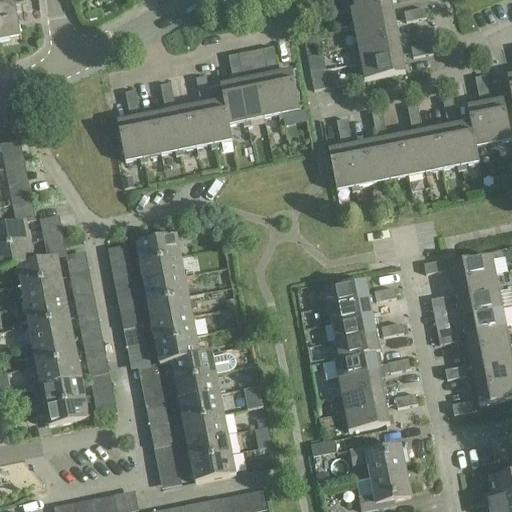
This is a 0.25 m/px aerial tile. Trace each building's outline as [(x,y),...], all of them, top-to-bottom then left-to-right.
[(396,4),(394,0),(352,0),(355,11),(350,12),(351,14),(396,4)] [(395,23),(392,7),(396,6),(396,4),(351,14),(354,30),(349,31),(350,32),(395,23)] [(14,6),(0,8),(0,45),(21,42),(14,6)] [(416,23),(426,21),(425,11),(414,13),(416,23)] [(414,13),(404,15),(406,25),(416,23),(414,13)] [(395,23),(350,32),(350,37),(355,36),(358,49),(399,41),(395,23)] [(322,56),(318,38),(303,40),(307,59),(322,56)] [(399,41),(358,49),(361,64),(356,65),(357,68),(402,59),(399,41)] [(423,59),(433,57),(432,47),(422,49),(423,59)] [(422,49),(411,50),(413,61),(423,59),(422,49)] [(274,50),(264,52),(266,62),(276,60),(274,50)] [(229,59),(231,70),(240,68),(241,68),(239,57),(229,59)] [(365,85),(406,77),(402,59),(357,68),(358,72),(362,71),(365,85)] [(276,60),(266,62),(268,73),(278,70),(276,60)] [(242,78),(240,68),(231,70),(232,80),(242,78)] [(283,123),(286,122),(285,118),(300,115),(292,74),(274,78),(283,123)] [(274,78),(255,81),(263,122),(277,120),(278,124),(283,123),(274,78)] [(488,89),(485,79),(475,81),(477,91),(488,89)] [(209,90),(207,80),(196,81),(198,92),(209,90)] [(250,125),(263,122),(255,81),(238,85),(246,130),(251,130),(250,125)] [(243,131),(246,130),(238,85),(220,88),(231,146),(234,145),(231,129),(243,127),(243,131)] [(173,97),(171,87),(161,88),(163,99),(173,97)] [(205,108),(214,153),(219,152),(219,148),(231,146),(220,88),(219,89),(223,105),(205,108)] [(477,91),(479,102),(490,100),(488,89),(477,91)] [(198,92),(200,102),(210,100),(209,90),(198,92)] [(138,104),(136,93),(126,95),(127,106),(138,104)] [(163,99),(165,109),(175,107),(173,97),(163,99)] [(455,112),(453,102),(443,103),(445,113),(455,112)] [(127,106),(129,116),(140,114),(138,104),(127,106)] [(511,145),(504,104),(486,107),(495,151),(499,150),(499,147),(511,145)] [(476,151),(489,149),(490,152),(495,151),(486,107),(468,110),(476,151)] [(188,112),(196,153),(211,150),(212,154),(214,153),(205,108),(188,112)] [(420,119),(418,108),(408,110),(410,120),(420,119)] [(468,110),(466,111),(469,127),(454,129),(463,175),(466,174),(465,170),(479,167),(476,151),(468,110)] [(170,115),(179,160),(183,159),(182,155),(196,153),(188,112),(170,115)] [(445,113),(447,124),(457,122),(455,112),(445,113)] [(153,119),(161,160),(175,157),(176,160),(179,160),(170,115),(153,119)] [(385,126),(383,116),(372,117),(374,128),(385,126)] [(135,122),(144,167),(149,166),(148,162),(161,160),(153,119),(135,122)] [(410,120),(412,130),(422,129),(420,119),(410,120)] [(135,122),(118,126),(126,167),(140,164),(141,168),(144,167),(135,122)] [(349,132),(347,122),(337,124),(339,134),(349,132)] [(374,128),(376,138),(387,135),(385,126),(374,128)] [(454,129),(436,133),(444,174),(458,172),(459,176),(463,175),(454,129)] [(339,134),(341,145),(351,143),(349,132),(339,134)] [(436,133),(418,136),(427,182),(430,181),(430,177),(444,174),(436,133)] [(418,136),(401,140),(409,181),(423,178),(424,182),(427,182),(418,136)] [(401,140),(383,143),(392,188),(395,187),(395,184),(409,181),(401,140)] [(383,143),(365,146),(373,188),(387,185),(388,189),(392,188),(383,143)] [(373,188),(365,146),(347,150),(356,195),(360,194),(359,191),(373,188)] [(347,150),(330,153),(337,195),(352,192),(353,195),(356,195),(347,150)] [(2,157),(4,167),(24,162),(22,153),(2,157)] [(4,167),(6,176),(26,172),(24,162),(4,167)] [(131,181),(122,183),(124,193),(133,191),(131,181)] [(10,197),(12,207),(32,202),(30,193),(10,197)] [(12,207),(14,216),(34,212),(32,202),(12,207)] [(3,229),(0,229),(0,250),(30,244),(26,224),(16,226),(3,229)] [(42,231),(44,241),(63,237),(61,227),(42,231)] [(44,241),(46,251),(65,247),(63,237),(44,241)] [(137,248),(140,268),(181,260),(176,240),(137,248)] [(30,244),(0,250),(0,271),(19,268),(19,267),(34,264),(30,244)] [(497,258),(452,267),(456,285),(497,277),(494,263),(498,262),(497,258)] [(34,264),(19,267),(19,268),(23,287),(61,279),(57,259),(48,261),(34,264)] [(112,274),(132,270),(130,260),(110,264),(112,274)] [(140,268),(144,289),(185,281),(181,260),(140,268)] [(446,273),(444,263),(424,267),(426,278),(446,273)] [(68,268),(70,278),(89,274),(87,264),(68,268)] [(114,284),(134,280),(132,270),(112,274),(114,284)] [(70,278),(72,287),(91,283),(89,274),(70,278)] [(497,277),(456,285),(460,303),(501,295),(497,277)] [(61,279),(23,287),(28,307),(39,305),(65,300),(61,279)] [(189,302),(185,281),(144,289),(149,310),(189,302)] [(366,285),(326,292),(329,310),(369,303),(366,285)] [(395,292),(385,294),(387,304),(397,302),(395,292)] [(385,294),(374,296),(376,306),(387,304),(385,294)] [(501,295),(460,303),(463,321),(504,313),(501,295)] [(451,299),(441,301),(443,311),(453,309),(451,299)] [(39,305),(28,307),(32,327),(69,320),(65,300),(39,305)] [(441,301),(431,303),(433,313),(443,311),(441,301)] [(120,316),(140,312),(138,302),(118,306),(120,316)] [(193,321),(189,302),(149,310),(152,330),(193,321)] [(369,303),(329,310),(332,328),(373,320),(369,303)] [(78,318),(97,314),(95,304),(76,308),(78,318)] [(233,305),(226,305),(227,314),(235,313),(233,305)] [(122,325),(142,322),(140,312),(120,316),(122,325)] [(504,313),(463,321),(467,338),(508,330),(504,313)] [(78,318),(80,328),(99,324),(97,314),(78,318)] [(69,320),(32,327),(36,348),(73,340),(69,320)] [(373,320),(332,328),(333,330),(335,345),(376,338),(373,323),(373,320)] [(152,330),(156,349),(197,341),(193,321),(152,330)] [(402,327),(391,329),(393,340),(404,338),(402,327)] [(391,329),(381,331),(383,341),(393,340),(391,329)] [(508,330),(467,338),(470,356),(511,348),(508,330)] [(458,335),(448,337),(450,347),(460,345),(458,335)] [(448,337),(438,339),(440,349),(450,347),(448,337)] [(376,338),(335,345),(336,348),(339,363),(379,355),(377,341),(376,338)] [(73,340),(36,348),(40,368),(77,360),(73,340)] [(128,355),(148,351),(146,341),(126,345),(128,355)] [(197,341),(156,349),(160,369),(172,367),(172,366),(200,360),(200,359),(197,341)] [(86,358),(105,354),(103,344),(84,348),(86,358)] [(511,352),(511,348),(470,356),(474,374),(511,366),(511,352)] [(130,365),(150,361),(148,351),(128,355),(130,365)] [(88,368),(107,364),(105,354),(86,358),(88,368)] [(339,363),(335,364),(338,382),(379,374),(378,369),(382,368),(379,355),(339,363)] [(172,367),(176,386),(217,378),(212,357),(200,359),(200,360),(172,366),(172,367)] [(40,369),(27,372),(30,389),(44,386),(44,388),(81,380),(77,360),(40,368),(40,369)] [(409,363),(399,365),(401,375),(411,373),(409,363)] [(399,365),(389,367),(390,377),(401,375),(399,365)] [(511,366),(474,374),(477,392),(511,384),(511,366)] [(466,370),(456,372),(458,382),(468,380),(466,370)] [(456,372),(445,374),(448,384),(458,382),(456,372)] [(379,374),(338,382),(342,401),(382,392),(379,379),(379,374)] [(176,386),(180,407),(220,399),(217,378),(176,386)] [(162,389),(160,379),(141,383),(143,393),(162,389)] [(81,380),(44,388),(48,408),(85,400),(81,380)] [(511,384),(477,392),(481,411),(511,404),(511,384)] [(93,398),(113,394),(111,385),(92,389),(93,398)] [(164,399),(162,389),(143,393),(144,403),(164,399)] [(382,392),(342,401),(345,419),(385,410),(382,392)] [(95,408),(115,404),(113,394),(93,398),(95,408)] [(416,398),(406,400),(408,410),(418,408),(416,398)] [(180,407),(184,426),(224,418),(220,399),(180,407)] [(85,400),(48,408),(53,428),(89,421),(85,400)] [(406,400),(395,402),(397,412),(408,410),(406,400)] [(261,402),(247,404),(248,413),(263,410),(261,402)] [(475,415),(472,405),(452,409),(454,419),(475,415)] [(385,410),(345,419),(349,437),(389,430),(385,410)] [(184,426),(188,447),(228,439),(224,418),(184,426)] [(170,429),(168,419),(149,423),(151,433),(170,429)] [(265,421),(256,422),(258,432),(267,431),(265,421)] [(172,439),(170,429),(151,433),(153,443),(172,439)] [(267,431),(258,432),(260,442),(269,440),(267,431)] [(188,447),(192,467),(232,459),(228,439),(188,447)] [(325,446),(312,448),(314,460),(337,456),(335,444),(325,446)] [(372,451),(350,456),(353,469),(368,466),(372,483),(405,476),(404,469),(410,468),(407,453),(401,454),(400,451),(385,454),(373,456),(372,451)] [(192,467),(195,487),(236,479),(232,459),(192,467)] [(273,459),(261,461),(263,473),(275,471),(273,459)] [(159,474),(178,470),(176,460),(157,464),(159,474)] [(180,480),(178,470),(159,474),(161,484),(180,480)] [(372,483),(357,486),(360,502),(361,511),(380,511),(392,510),(391,505),(410,502),(405,476),(372,483)] [(328,478),(317,480),(319,493),(331,491),(328,478)] [(486,502),(487,511),(506,511),(511,511),(511,480),(489,485),(492,501),(486,502)] [(127,511),(125,497),(115,499),(117,511),(127,511)] [(252,511),(249,497),(240,499),(242,511),(252,511)] [(117,511),(115,499),(105,501),(107,511),(117,511)] [(242,511),(240,499),(230,501),(231,511),(242,511)]
